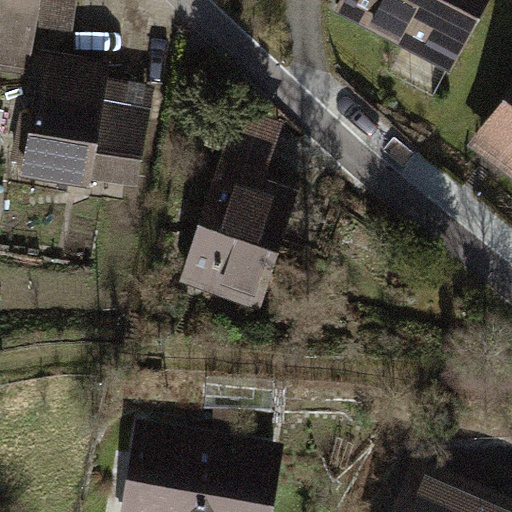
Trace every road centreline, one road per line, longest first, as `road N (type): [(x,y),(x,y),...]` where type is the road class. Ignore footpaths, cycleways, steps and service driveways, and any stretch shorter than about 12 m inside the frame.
road 1 (unclassified): [(0,371),(60,359),(511,379)]
road 2 (residential): [(187,0),(372,170),(511,281)]
